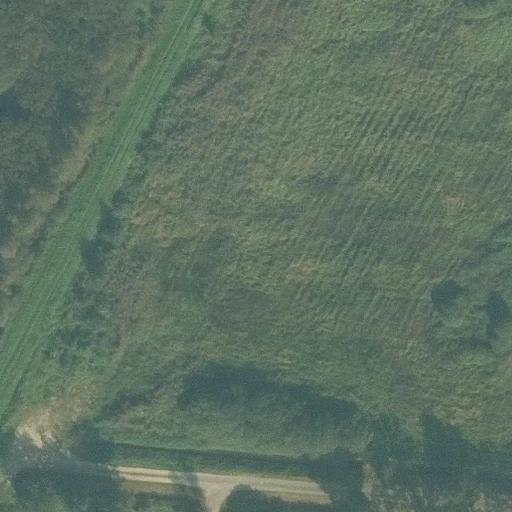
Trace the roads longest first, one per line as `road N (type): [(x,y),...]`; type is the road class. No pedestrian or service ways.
road 1 (track): [(0,415),(197,0)]
road 2 (unclassified): [(511,502),(178,477)]
road 3 (track): [(178,477),(9,464)]
